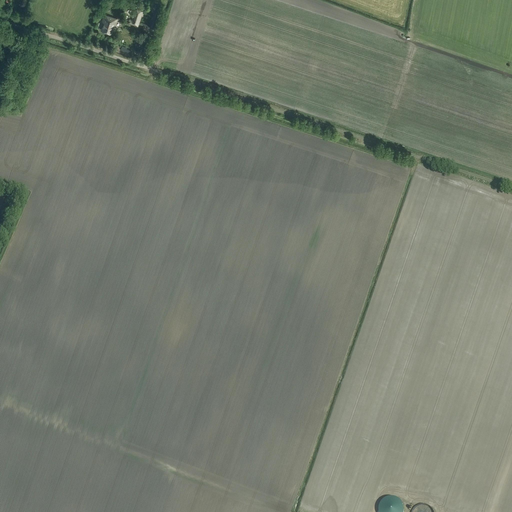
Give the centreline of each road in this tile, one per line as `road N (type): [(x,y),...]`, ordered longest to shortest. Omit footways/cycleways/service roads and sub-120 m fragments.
road 1 (track): [(0,111),(19,115),(48,48),(410,165),(418,156)]
road 2 (track): [(154,71),(511,186)]
road 3 (track): [(0,22),(154,71)]
